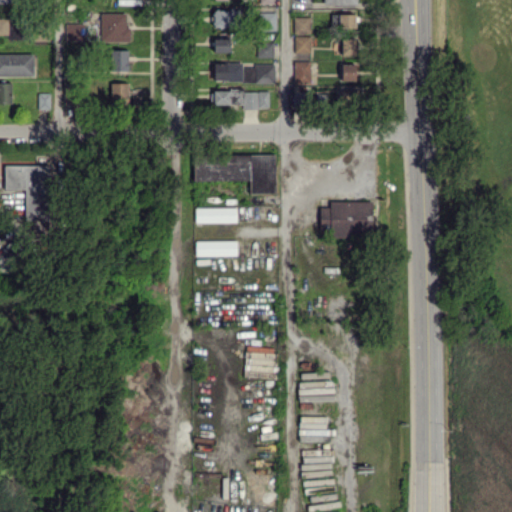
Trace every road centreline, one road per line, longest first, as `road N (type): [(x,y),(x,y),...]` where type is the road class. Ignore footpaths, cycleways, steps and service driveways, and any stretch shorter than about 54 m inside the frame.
road 1 (secondary): [(415,0),(427,511)]
road 2 (residential): [(173,0),(181,511)]
road 3 (residential): [(0,132),(419,131)]
